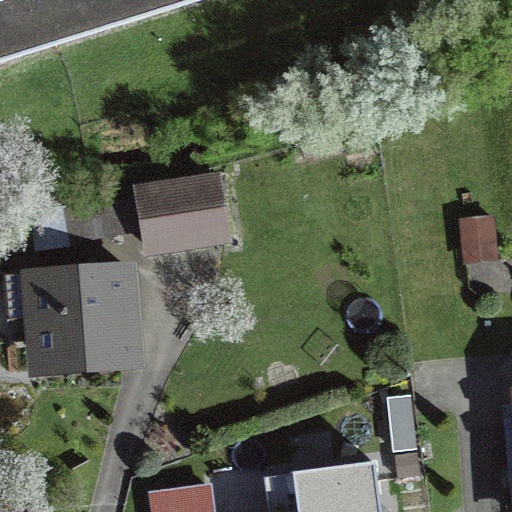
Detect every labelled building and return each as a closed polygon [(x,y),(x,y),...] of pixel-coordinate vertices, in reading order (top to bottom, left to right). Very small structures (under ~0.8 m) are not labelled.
[(0,0),(0,43),(142,0),(0,0)] [(228,184),(137,197),(147,267),(238,253),(228,184)] [(141,273),(27,283),(36,388),(150,378),(141,273)] [(393,511),(388,465),(288,477),(292,511),(393,511)] [(151,473),(153,511),(216,511),(214,470),(151,473)]
